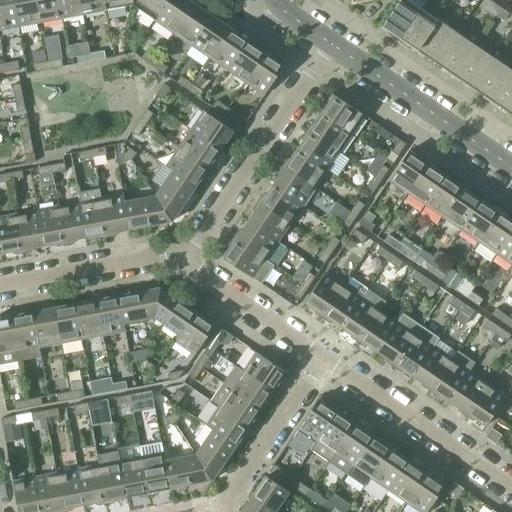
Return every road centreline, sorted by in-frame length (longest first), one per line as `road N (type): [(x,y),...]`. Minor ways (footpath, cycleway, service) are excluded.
road 1 (residential): [(330,44),(184,255)]
road 2 (residential): [(511,492),(322,360)]
road 3 (tertiary): [(511,167),(330,44)]
road 4 (residential): [(184,255),(0,286)]
road 5 (residential): [(221,511),(322,360)]
road 6 (residential): [(322,360),(192,269),(184,255)]
